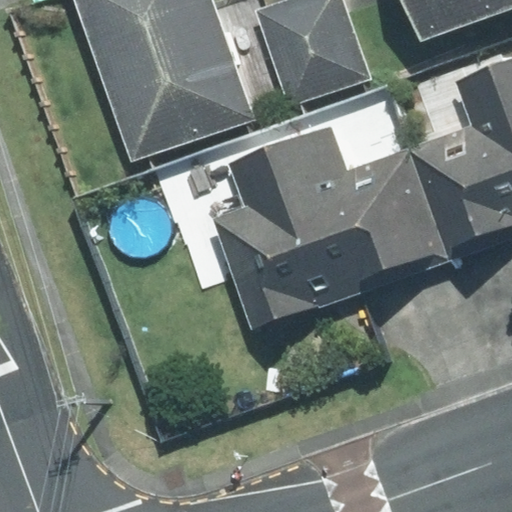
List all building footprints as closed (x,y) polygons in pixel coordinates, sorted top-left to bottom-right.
[(262,122),(220,0),(82,0),(139,164),(262,122)] [(376,80),(349,0),(296,0),(261,11),(294,108),(376,80)] [(511,14),(511,0),(418,0),(433,43),(511,14)] [(416,149),(458,264),(511,243),(511,66),(464,85),(478,126),(416,149)] [(458,264),(416,149),(355,171),(339,128),(235,166),(251,209),(218,221),(259,335),(458,264)]
